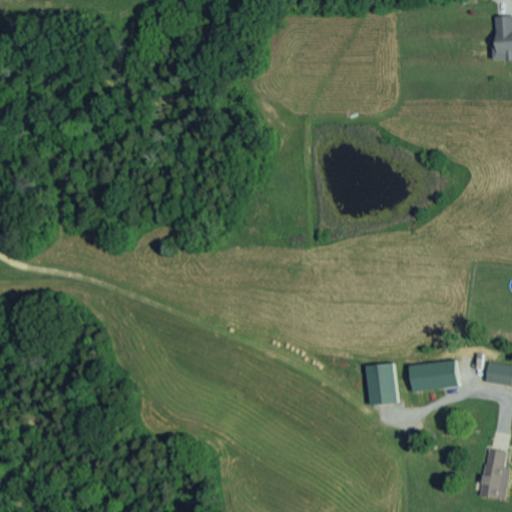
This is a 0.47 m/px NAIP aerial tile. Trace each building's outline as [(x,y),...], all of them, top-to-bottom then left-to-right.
[(511,14),(496,16),(498,59),(511,58),(511,14)] [(459,385),(456,359),(410,365),(414,391),(459,385)] [(487,382),(511,385),(511,365),(490,362),(487,382)] [(368,364),(371,404),(398,402),(395,363),(368,364)] [(505,499),(510,467),(504,466),(507,451),(488,448),(480,495),(505,499)]
